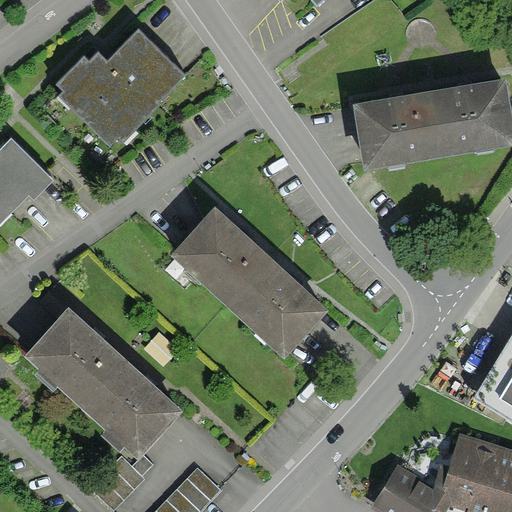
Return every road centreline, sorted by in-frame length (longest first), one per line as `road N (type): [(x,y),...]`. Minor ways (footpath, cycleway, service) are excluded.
road 1 (residential): [(274,102),(0,294)]
road 2 (residential): [(452,309),(358,222),(274,102)]
road 3 (residential): [(275,511),(370,413),(452,309)]
road 4 (residential): [(274,102),(201,0)]
